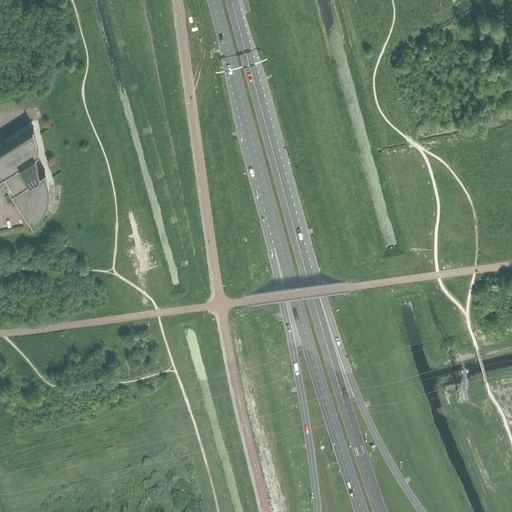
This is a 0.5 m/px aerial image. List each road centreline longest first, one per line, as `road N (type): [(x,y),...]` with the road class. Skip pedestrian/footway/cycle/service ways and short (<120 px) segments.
road 1 (primary): [(424,511),(359,399),(287,205)]
road 2 (primary): [(381,511),(287,205)]
road 3 (primary): [(270,211),(362,511)]
road 4 (primary): [(270,211),(317,511)]
road 5 (primary): [(212,0),(270,211)]
road 6 (primary): [(287,205),(232,0)]
